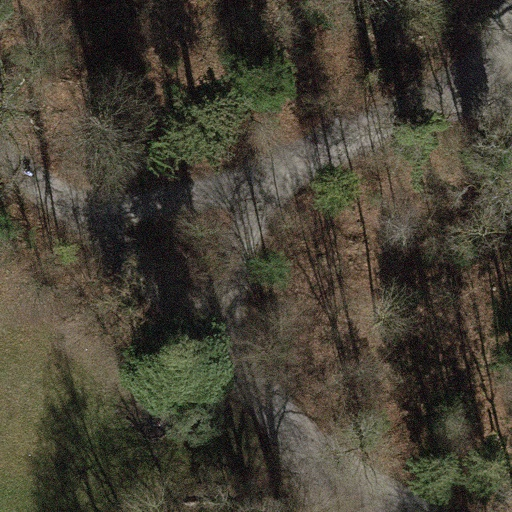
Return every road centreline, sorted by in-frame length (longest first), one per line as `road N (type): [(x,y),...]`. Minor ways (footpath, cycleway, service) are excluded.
road 1 (track): [(511,37),(463,88),(266,184),(158,272)]
road 2 (track): [(158,272),(300,456)]
road 3 (track): [(0,142),(158,272)]
road 4 (track): [(300,456),(417,511)]
